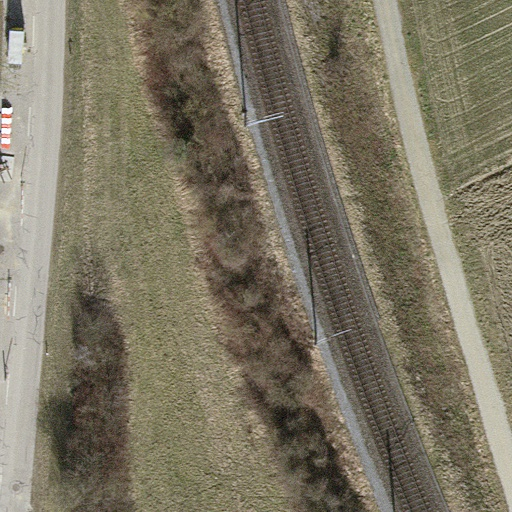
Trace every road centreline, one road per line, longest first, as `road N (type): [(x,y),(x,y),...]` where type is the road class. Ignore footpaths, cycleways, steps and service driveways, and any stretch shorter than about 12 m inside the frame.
road 1 (tertiary): [(0,511),(37,0)]
road 2 (track): [(388,0),(511,474)]
